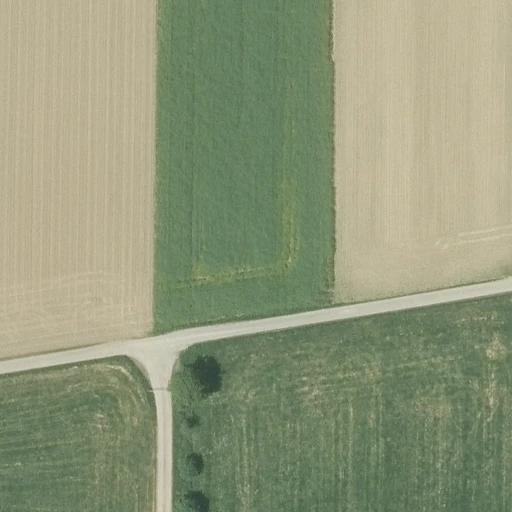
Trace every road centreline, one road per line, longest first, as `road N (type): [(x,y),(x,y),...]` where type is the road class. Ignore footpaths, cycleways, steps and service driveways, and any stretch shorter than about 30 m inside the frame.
road 1 (track): [(162,343),(511,286)]
road 2 (track): [(162,343),(163,511)]
road 3 (track): [(162,343),(0,369)]
